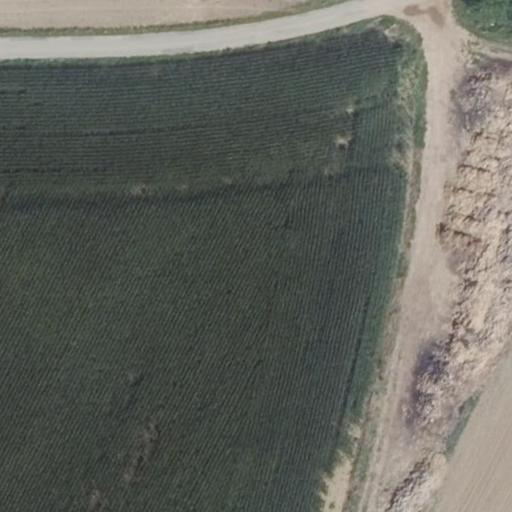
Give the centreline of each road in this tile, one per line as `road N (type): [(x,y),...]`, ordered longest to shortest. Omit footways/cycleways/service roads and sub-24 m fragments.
road 1 (track): [(372,511),(393,437),(454,26)]
road 2 (tertiary): [(396,0),(295,30),(196,43),(0,48)]
